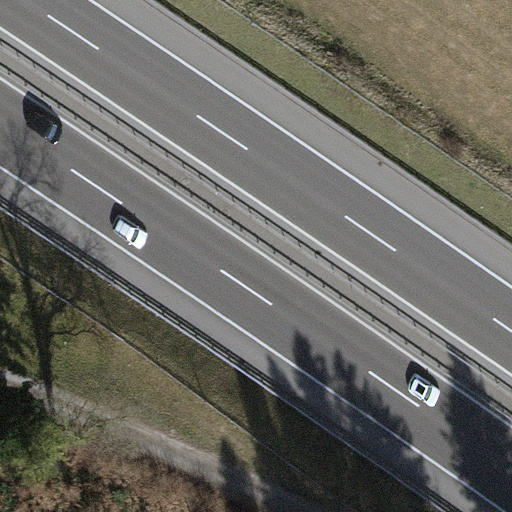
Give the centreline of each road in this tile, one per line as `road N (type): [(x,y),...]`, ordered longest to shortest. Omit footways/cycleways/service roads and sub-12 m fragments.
road 1 (motorway): [(0,124),(511,471)]
road 2 (motorway): [(511,332),(36,0)]
road 3 (track): [(0,387),(286,511)]
